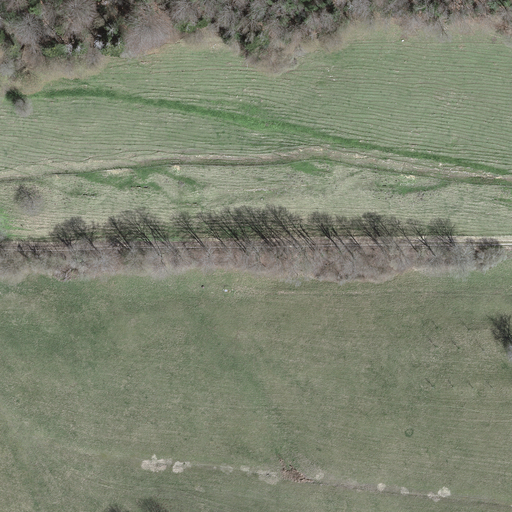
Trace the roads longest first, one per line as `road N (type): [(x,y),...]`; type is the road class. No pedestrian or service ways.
road 1 (track): [(511,243),(0,249)]
road 2 (track): [(65,511),(0,403)]
